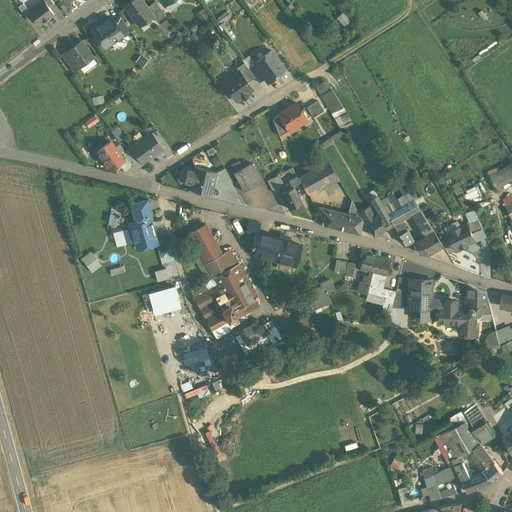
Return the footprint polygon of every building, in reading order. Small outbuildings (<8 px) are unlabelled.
[(42,0),(28,11),(33,18),(39,25),(53,14),(48,7),(42,0)] [(141,0),(132,0),(124,6),(139,26),(140,26),(138,24),(143,20),(146,21),(152,16),(153,16),(147,7),(141,0)] [(156,3),(155,1),(147,7),(153,16),(152,16),(157,22),(166,16),(156,3)] [(23,3),(18,7),(29,21),(33,18),(28,11),(23,3)] [(204,8),(196,13),(202,22),(210,17),(204,8)] [(222,21),(231,15),(227,10),(218,16),(222,21)] [(105,23),(101,26),(98,26),(93,29),(94,30),(93,30),(93,33),(95,36),(97,36),(98,36),(104,44),(107,44),(109,42),(112,43),(123,35),(114,21),(110,17),(106,20),(105,23)] [(130,31),(120,17),(114,21),(123,35),(124,36),(130,31)] [(76,44),(75,43),(72,46),(73,47),(67,51),(72,58),(79,67),(80,67),(78,64),(83,60),(85,63),(93,57),(81,41),(76,44)] [(285,69),(271,50),(253,63),(254,64),(264,78),(267,82),(285,69)] [(79,67),(72,58),(67,51),(61,55),(76,74),(82,70),(80,67),(79,67)] [(140,54),(136,63),(144,67),(148,58),(140,54)] [(244,63),(236,68),(238,72),(239,71),(247,83),(255,77),(248,68),(244,63)] [(264,78),(254,64),(248,68),(255,77),(259,83),(264,78)] [(240,74),(233,80),(231,77),(223,83),(236,101),(241,97),(243,98),(247,95),(246,93),(252,89),(247,83),(239,71),(238,72),(240,74)] [(315,86),(339,129),(352,122),(343,107),(345,106),(333,88),(334,87),(332,84),(332,85),(331,83),(329,84),(326,80),(315,86)] [(104,95),(93,96),(94,104),(105,102),(104,95)] [(317,101),(307,107),(313,117),(323,111),(317,101)] [(296,102),(278,113),(288,130),(288,131),(290,130),(289,129),(295,125),(297,126),(306,120),(296,102)] [(89,127),(100,120),(96,114),(85,120),(89,127)] [(288,130),(279,115),(272,119),(279,136),(288,130)] [(120,126),(113,129),(118,141),(125,137),(120,126)] [(340,130),(321,143),(324,147),(332,143),(330,140),(342,133),(340,130)] [(131,147),(142,163),(162,148),(150,133),(131,147)] [(119,154),(110,142),(97,151),(108,167),(113,168),(119,164),(124,160),(119,154)] [(135,165),(124,150),(119,154),(124,160),(119,164),(124,171),(125,172),(135,165)] [(298,178),(306,191),(313,191),(320,188),(321,189),(322,189),(339,179),(328,161),(298,178)] [(511,161),(490,175),(495,185),(511,174),(511,161)] [(251,163),(233,172),(243,191),(253,186),(252,184),(260,180),(251,163)] [(214,181),(216,173),(195,167),(193,172),(188,170),(185,182),(190,183),(189,188),(210,194),(214,181)] [(291,184),(292,183),(299,180),(292,167),(284,171),(291,184)] [(224,168),(216,173),(214,181),(217,182),(220,188),(232,182),(224,168)] [(267,180),(273,191),(279,188),(273,177),(267,180)] [(299,194),(305,191),(299,180),(292,183),(293,186),(292,187),(296,195),(299,194)] [(459,184),(463,194),(467,192),(464,182),(459,184)] [(412,214),(419,207),(406,184),(402,186),(403,188),(399,190),(402,195),(396,198),(392,193),(387,196),(386,195),(379,199),(393,224),(393,225),(402,220),(411,215),(412,214)] [(303,201),(299,194),(296,195),(292,187),(280,192),(288,209),(303,201)] [(317,211),(320,209),(319,207),(331,205),(322,189),(321,189),(320,188),(313,191),(306,191),(317,211)] [(458,197),(464,208),(470,205),(464,194),(458,197)] [(393,224),(379,199),(377,195),(371,199),(379,213),(375,216),(365,222),(373,236),(393,224)] [(146,199),(131,204),(136,221),(130,223),(131,229),(126,230),(125,232),(127,240),(129,241),(135,240),(136,246),(138,245),(139,247),(141,249),(145,248),(146,245),(146,243),(156,241),(149,218),(151,218),(146,199)] [(354,215),(361,217),(358,212),(351,200),(347,203),(354,215)] [(331,205),(319,207),(320,209),(325,224),(338,227),(332,209),(331,205)] [(365,222),(375,216),(369,206),(358,212),(361,217),(364,222),(365,222)] [(420,229),(422,232),(431,227),(419,207),(412,214),(421,228),(420,229)] [(358,232),(361,217),(354,215),(332,209),(338,227),(358,232)] [(467,223),(468,224),(472,234),(483,229),(478,218),(467,223)] [(407,229),(402,220),(393,225),(398,234),(407,229)] [(189,232),(206,262),(223,253),(206,222),(189,232)] [(475,241),(472,234),(468,224),(445,234),(453,250),(475,241)] [(431,227),(422,232),(425,236),(415,242),(413,243),(413,246),(417,252),(426,253),(442,245),(431,227)] [(252,238),(253,234),(254,229),(246,228),(244,236),(252,238)] [(407,229),(398,234),(404,243),(413,246),(413,243),(415,242),(408,229),(407,229)] [(255,250),(258,235),(253,234),(252,238),(249,248),(255,250)] [(296,269),(301,246),(258,235),(255,250),(253,259),(296,269)] [(206,262),(214,276),(235,265),(238,263),(230,249),(223,253),(206,262)] [(91,250),(82,258),(92,271),(102,264),(91,250)] [(377,257),(363,253),(359,269),(369,272),(368,275),(364,274),(362,283),(369,284),(377,257)] [(369,284),(368,290),(367,292),(383,296),(385,288),(382,287),(389,260),(377,257),(369,284)] [(238,263),(235,265),(254,298),(255,297),(258,295),(240,262),(238,263)] [(355,263),(347,262),(345,275),(352,276),(355,263)] [(233,310),(254,298),(235,265),(214,276),(218,284),(230,305),(233,310)] [(325,285),(328,293),(334,290),(329,279),(321,282),(323,286),(325,285)] [(432,281),(409,279),(408,309),(420,310),(420,319),(430,320),(430,310),(431,310),(431,309),(431,301),(432,281)] [(362,283),(360,282),(358,288),(368,290),(369,284),(362,283)] [(486,292),(468,283),(467,284),(466,310),(477,311),(491,312),(486,292)] [(175,284),(147,291),(152,313),(180,306),(175,284)] [(218,284),(194,298),(206,319),(230,305),(218,284)] [(323,286),(307,292),(313,306),(330,299),(328,293),(325,285),(323,286)] [(396,291),(385,288),(383,296),(367,292),(366,297),(392,304),(396,291)] [(511,296),(500,295),(498,306),(511,308),(511,296)] [(254,298),(233,310),(236,316),(257,305),(257,304),(259,303),(255,297),(254,298)] [(431,301),(431,309),(438,309),(445,309),(445,301),(431,301)] [(466,310),(456,310),(456,302),(445,301),(445,309),(438,309),(437,323),(460,323),(460,333),(476,334),(477,311),(466,310)] [(230,305),(206,319),(212,330),(236,316),(233,310),(230,305)] [(305,320),(295,324),(294,321),(291,323),(298,339),(310,334),(305,320)] [(254,321),(239,330),(247,344),(263,334),(254,321)] [(484,338),(485,349),(487,348),(499,343),(496,330),(489,331),(484,338)] [(295,336),(290,338),(294,348),(299,345),(295,336)] [(293,348),(289,339),(284,341),(288,350),(293,348)] [(474,428),(478,425),(486,421),(475,402),(464,410),(474,428)] [(447,446),(454,457),(460,454),(469,451),(480,443),(473,433),(471,430),(465,421),(441,433),(447,446)] [(486,421),(478,425),(487,440),(494,435),(486,421)] [(502,434),(511,452),(511,424),(509,430),(502,434)] [(474,428),(471,430),(473,433),(480,443),(481,444),(487,440),(478,425),(474,428)] [(481,444),(480,443),(469,451),(474,457),(485,450),(481,444)] [(485,450),(474,457),(478,463),(481,461),(486,467),(493,462),(485,450)] [(454,457),(453,457),(456,464),(462,461),(463,461),(460,454),(454,457)] [(390,465),(397,469),(402,462),(394,458),(390,465)] [(470,477),(462,461),(456,464),(455,465),(464,484),(460,486),(462,492),(467,490),(467,491),(474,488),(470,477)] [(493,462),(486,467),(481,461),(478,463),(484,472),(477,474),(483,484),(491,481),(502,473),(493,462)] [(439,492),(436,482),(434,474),(432,467),(422,471),(426,487),(420,488),(422,496),(428,495),(430,501),(441,498),(439,492)] [(455,476),(451,467),(434,474),(436,482),(448,477),(449,479),(455,476)] [(477,474),(470,477),(474,488),(483,484),(477,474)] [(406,486),(399,488),(401,501),(409,500),(406,486)] [(454,487),(439,492),(441,498),(457,494),(454,487)] [(457,511),(459,503),(446,505),(439,507),(441,511),(445,511),(447,511),(449,511),(450,511),(457,511)]
